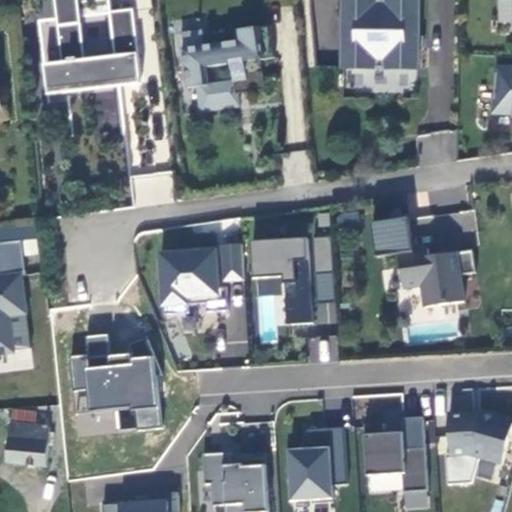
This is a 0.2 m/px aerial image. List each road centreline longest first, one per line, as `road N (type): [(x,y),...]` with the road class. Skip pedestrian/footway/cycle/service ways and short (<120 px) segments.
road 1 (residential): [(511,169),(152,217),(106,245)]
road 2 (residential): [(218,392),(511,372)]
